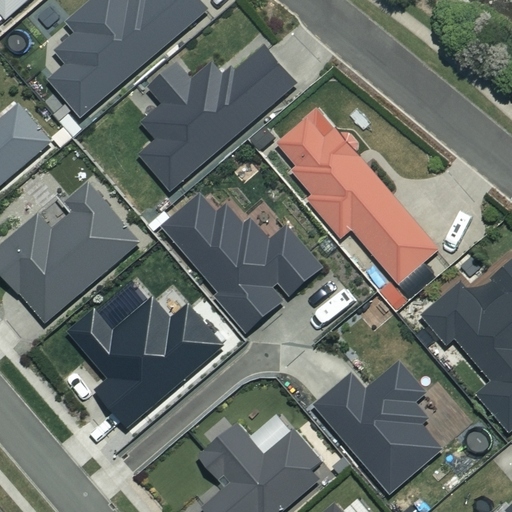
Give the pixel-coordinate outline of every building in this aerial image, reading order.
[(0,0),(0,6),(11,19),(31,0),(0,0)] [(51,80),(85,118),(213,8),(206,0),(94,0),(70,21),(79,31),(57,50),(69,64),(51,80)] [(143,154),(175,192),(304,85),(270,44),(239,70),(235,65),(226,73),(216,61),(196,78),(182,62),(155,85),(170,103),(146,123),(161,140),(143,154)] [(0,187),(56,141),(24,103),(0,123),(0,187)] [(356,232),(403,286),(446,249),(360,151),(361,143),(353,132),(344,132),(340,127),(329,137),(309,115),(278,142),(301,168),(296,172),(317,195),(311,201),(346,241),(356,232)] [(0,248),(0,266),(49,323),(146,241),(93,181),(69,201),(77,211),(56,229),(42,212),(0,248)] [(283,284),(294,296),(328,267),(290,224),(273,238),(255,217),(248,222),(232,203),(221,212),(205,193),(167,226),(223,291),(218,295),(251,333),(289,300),(278,288),(283,284)] [(480,392),(511,428),(511,266),(496,280),(507,293),(490,308),(467,281),(426,316),(450,344),(458,337),(495,380),(480,392)] [(99,390),(130,427),(228,346),(191,301),(173,316),(156,296),(117,329),(98,307),(71,329),(112,378),(99,390)] [(318,405),(394,495),(449,449),(427,424),(434,418),(420,401),(430,393),(403,360),(370,388),(356,372),(318,405)] [(287,511),(326,479),(317,469),(326,461),(299,429),(296,432),(281,415),(253,438),(242,424),(204,456),(225,480),(229,476),(235,483),(206,507),(209,511),(287,511)] [(349,511),(341,502),(328,511),(349,511)]
